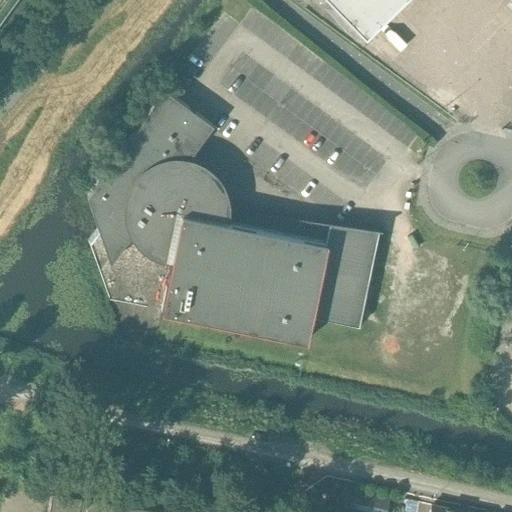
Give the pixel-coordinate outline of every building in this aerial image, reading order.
[(511,0),(329,0),(338,9),(352,24),(358,30),(365,37),(403,0),(511,0)] [(379,227),(229,207),(229,201),(228,195),(226,190),(224,184),(221,179),(218,174),(214,170),(209,166),(204,163),(199,160),(194,157),(189,156),(213,124),(165,88),(87,194),(98,227),(89,239),(91,240),(94,236),(100,239),(101,237),(110,262),(130,235),(133,240),(137,245),(142,249),(146,252),(151,255),(157,257),(162,259),(165,260),(166,254),(172,255),(160,309),(307,339),(311,315),(358,324),(378,228),(379,227)] [(345,484),(340,503),(339,508),(359,511),(383,511),(388,494),(345,484)] [(196,511),(197,509),(79,490),(79,491),(50,487),(46,511),(196,511)] [(474,511),(417,500),(414,511),(474,511)]
